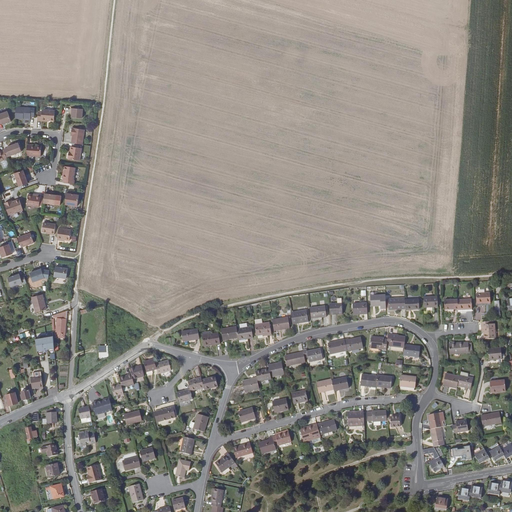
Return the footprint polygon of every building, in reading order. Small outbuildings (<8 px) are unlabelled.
[(16,107),(15,118),(23,119),(23,118),(30,118),(31,117),(34,117),(35,108),(16,107)] [(83,109),(71,108),(70,113),(72,113),(72,117),(82,118),(83,109)] [(38,120),(46,121),(46,120),(49,120),(54,121),(55,111),(42,110),(42,112),(38,111),(38,120)] [(0,123),(2,123),(2,124),(11,121),(8,111),(0,113),(0,123)] [(71,143),(82,144),(85,130),(72,128),(71,133),(73,133),(71,143)] [(7,148),(4,149),(4,150),(6,157),(21,152),(18,143),(7,147),(7,148)] [(27,147),(26,157),(41,158),(41,147),(31,146),(31,148),(27,147)] [(70,154),(69,154),(68,159),(80,160),(82,148),(71,147),(70,152),(70,154)] [(63,182),(74,184),(74,180),(75,168),(65,166),(64,174),(63,174),(62,178),(63,178),(63,182)] [(19,186),(28,183),(23,170),(14,173),(19,186)] [(40,195),(36,195),(33,195),(28,194),(27,205),(39,207),(40,195)] [(56,208),(55,209),(60,210),(62,197),(50,195),(48,206),(53,207),(56,208)] [(79,205),(81,197),(68,195),(67,203),(79,205)] [(10,202),(9,201),(5,203),(9,215),(23,210),(19,199),(12,202),(10,202)] [(51,233),(50,234),(54,235),(56,224),(44,222),(42,231),(47,232),(51,233)] [(71,230),(59,228),(57,240),(61,240),(62,239),(70,240),(71,230)] [(31,233),(18,238),(21,247),(34,242),(31,233)] [(0,251),(0,252),(1,253),(2,257),(11,254),(8,244),(0,247),(0,251)] [(56,267),(54,276),(66,278),(68,269),(56,267)] [(32,283),(50,278),(48,268),(29,272),(32,283)] [(26,282),(24,275),(20,276),(19,274),(8,278),(11,287),(22,282),(23,283),(26,282)] [(489,302),(489,292),(476,293),(476,303),(489,302)] [(385,308),(384,294),(370,295),(371,306),(380,306),(380,309),(385,308)] [(42,295),(31,297),(36,313),(46,310),(42,295)] [(437,296),(423,297),(423,307),(437,307),(437,296)] [(388,309),(404,308),(404,300),(404,298),(387,298),(388,309)] [(404,308),(405,310),(418,309),(417,299),(404,300),(404,308)] [(457,300),(457,299),(444,300),(444,310),(457,309),(457,300)] [(457,309),(457,310),(471,309),(471,299),(457,300),(457,309)] [(366,314),(366,304),(352,305),(353,315),(358,315),(359,314),(366,314)] [(329,316),(334,316),(334,314),(341,314),(341,305),(328,305),(329,316)] [(324,306),(309,308),(310,319),(325,317),(324,306)] [(305,311),(290,314),(292,325),(307,322),(305,311)] [(67,317),(61,317),(60,320),(57,320),(56,335),(65,336),(67,317)] [(287,318),(271,320),(273,331),(289,328),(287,318)] [(483,328),(484,332),(485,340),(496,339),(494,324),(490,324),(489,321),(481,323),(482,328),(483,328)] [(268,323),(253,326),(255,337),(261,336),(262,337),(271,336),(268,323)] [(250,328),(236,331),(237,339),(237,342),(252,340),(250,328)] [(222,342),(237,339),(236,331),(235,329),(220,331),(222,342)] [(21,340),(30,336),(29,331),(19,335),(21,340)] [(181,333),(182,342),(190,341),(190,342),(198,340),(196,331),(181,333)] [(210,336),(202,337),(201,337),(202,347),(211,345),(211,347),(219,345),(217,334),(210,336)] [(405,337),(399,336),(399,337),(392,336),(392,335),(388,334),(387,341),(387,346),(404,348),(404,345),(405,337)] [(52,336),(35,339),(37,352),(54,349),(52,336)] [(348,339),(344,340),(347,351),(350,350),(351,351),(363,349),(360,338),(348,340),(348,339)] [(370,349),(386,351),(387,346),(387,341),(384,341),(384,339),(372,338),(370,349)] [(347,351),(344,340),(328,343),(330,354),(347,351)] [(450,354),(469,353),(469,343),(465,343),(450,344),(450,354)] [(404,348),(403,355),(419,357),(420,347),(404,345),(404,348)] [(303,353),(304,358),(307,357),(309,362),(322,359),(319,349),(306,352),(306,350),(302,350),(303,353)] [(489,349),(490,360),(502,360),(501,349),(489,349)] [(304,358),(303,353),(284,357),(286,366),(305,362),(304,358)] [(157,371),(156,367),(154,361),(144,363),(147,374),(157,371)] [(160,366),(156,367),(157,371),(158,375),(171,372),(169,362),(159,364),(160,366)] [(284,376),(281,365),(272,367),(272,365),(268,366),(268,369),(270,378),(284,376)] [(132,376),(133,380),(145,377),(142,367),(130,370),(132,376)] [(257,379),(257,383),(260,383),(271,380),(270,378),(268,369),(255,372),(257,379)] [(31,376),(33,386),(43,384),(41,374),(33,376),(31,376)] [(449,387),(457,389),(458,386),(460,377),(446,374),(443,386),(449,387)] [(360,386),(376,388),(376,387),(377,376),(361,375),(360,386)] [(401,375),(400,386),(415,388),(416,377),(401,375)] [(133,380),(132,376),(120,380),(121,386),(123,391),(127,390),(127,389),(135,387),(133,380)] [(392,377),(377,376),(376,387),(390,388),(392,377)] [(473,380),(460,376),(460,377),(458,386),(470,390),(473,380)] [(346,377),(331,381),(333,390),(334,391),(349,388),(346,377)] [(188,382),(191,393),(204,389),(202,381),(201,378),(188,382)] [(204,389),(205,391),(218,387),(216,378),(202,381),(204,389)] [(244,393),(259,390),(257,383),(257,379),(242,382),(244,393)] [(318,393),(333,390),(331,381),(331,380),(316,383),(318,393)] [(490,382),(491,391),(501,390),(501,392),(506,391),(505,380),(490,382)] [(124,395),(123,391),(121,386),(112,388),(115,401),(119,400),(118,397),(124,395)] [(30,396),(28,388),(21,390),(22,393),(20,393),(21,398),(30,396)] [(17,401),(14,390),(5,393),(8,403),(17,401)] [(294,405),(299,404),(298,402),(308,400),(306,391),(291,394),(294,405)] [(177,395),(179,402),(180,404),(193,400),(191,393),(188,394),(188,392),(177,395)] [(97,401),(92,402),(96,417),(113,413),(109,398),(105,399),(102,401),(98,402),(97,401)] [(285,400),(271,403),(274,415),(280,413),(279,412),(288,409),(285,400)] [(91,416),(89,406),(78,408),(80,418),(91,416)] [(155,413),(157,423),(175,418),(173,408),(155,413)] [(46,409),(46,417),(41,417),(41,423),(56,423),(56,413),(54,413),(54,409),(46,409)] [(252,409),(238,413),(240,423),(255,419),(252,409)] [(387,422),(386,411),(373,412),(373,413),(368,414),(369,422),(373,422),(374,423),(387,422)] [(127,426),(142,422),(140,412),(125,416),(127,426)] [(354,414),(354,413),(348,413),(349,426),(364,425),(363,412),(359,412),(359,414),(354,414)] [(492,415),(484,417),(486,426),(501,423),(499,412),(492,414),(492,415)] [(427,416),(430,430),(439,428),(441,428),(438,413),(427,416)] [(199,415),(196,425),(194,430),(194,431),(205,434),(209,418),(199,415)] [(400,416),(390,417),(391,427),(400,427),(400,416)] [(176,422),(175,418),(157,423),(158,427),(176,422)] [(334,420),(317,426),(320,436),(337,430),(334,420)] [(453,426),(454,433),(468,431),(466,420),(456,422),(457,425),(453,426)] [(303,443),(321,438),(320,436),(317,426),(317,424),(312,426),(312,427),(309,428),(308,427),(299,430),(303,443)] [(430,430),(429,430),(431,443),(442,440),(439,428),(430,430)] [(81,446),(86,445),(87,445),(86,443),(89,443),(89,444),(96,443),(94,432),(88,433),(87,431),(83,432),(83,434),(80,435),(80,436),(81,440),(80,440),(81,446)] [(272,438),(275,448),(291,443),(288,432),(276,436),(276,437),(272,438)] [(262,454),(276,450),(275,448),(272,438),(272,437),(268,438),(269,441),(258,444),(262,454)] [(195,441),(185,438),(181,453),(191,456),(195,441)] [(57,455),(55,444),(40,447),(41,452),(46,451),(47,457),(57,455)] [(239,448),(238,447),(233,449),(236,458),(253,453),(250,444),(246,445),(247,446),(239,448)] [(511,447),(510,444),(501,450),(504,455),(506,458),(511,454),(511,447)] [(465,460),(472,459),(470,446),(463,447),(463,448),(450,450),(451,458),(465,456),(465,460)] [(501,450),(499,447),(489,452),(494,460),(504,455),(501,450)] [(423,450),(424,455),(428,455),(429,462),(430,463),(439,458),(439,457),(436,459),(435,448),(423,450)] [(140,453),(143,463),(155,459),(153,449),(140,453)] [(479,463),(489,458),(484,449),(474,454),(479,463)] [(222,473),(235,464),(230,457),(227,458),(226,457),(216,464),(222,473)] [(439,458),(430,463),(434,471),(444,466),(439,458)] [(133,469),(141,467),(139,459),(123,463),(126,473),(133,470),(133,469)] [(180,462),(176,477),(185,479),(186,471),(189,472),(191,464),(180,462)] [(57,463),(46,466),(49,476),(59,474),(57,463)] [(98,465),(87,467),(89,474),(87,475),(89,483),(101,480),(98,465)] [(500,485),(499,491),(510,493),(511,484),(511,482),(501,481),(500,485)] [(499,491),(500,485),(490,483),(488,492),(499,494),(499,491)] [(64,494),(61,484),(51,486),(54,497),(64,494)] [(140,486),(130,489),(134,506),(144,503),(140,486)] [(471,490),(470,496),(481,498),(482,488),(471,486),(471,490)] [(90,491),(91,496),(92,496),(94,503),(104,500),(101,488),(90,491)] [(470,496),(471,490),(460,488),(458,498),(469,500),(470,496)] [(211,507),(219,508),(222,492),(211,490),(209,503),(211,503),(210,507),(211,507)] [(448,499),(437,497),(435,507),(446,509),(448,499)] [(177,511),(181,511),(186,511),(183,500),(172,503),(175,511),(177,511)]
